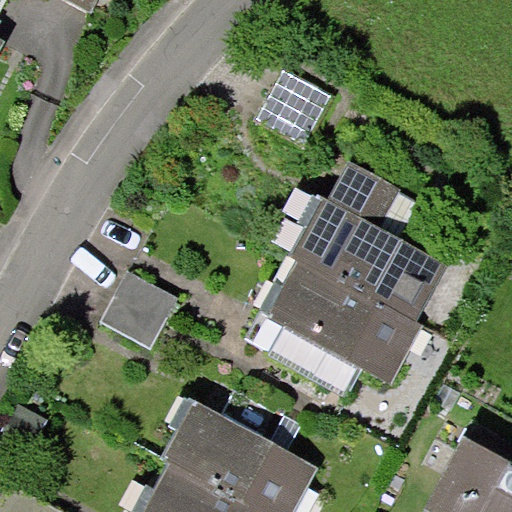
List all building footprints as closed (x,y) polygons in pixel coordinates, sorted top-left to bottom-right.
[(63,0),(90,13),(96,0),(63,0)] [(391,181),(357,163),(335,203),(320,196),(303,227),(306,228),(289,260),(299,265),(403,320),(421,286),(438,295),(453,267),(369,222),(391,181)] [(328,352),(396,388),(414,354),(400,347),(412,325),(403,320),(299,265),(273,315),(264,310),(247,342),(314,378),(328,352)] [(125,271),(98,323),(149,350),(176,297),(125,271)] [(254,400),(220,382),(206,407),(190,399),(157,462),(170,469),(250,511),(280,511),(292,490),(309,499),(324,471),(240,426),(254,400)] [(16,404),(0,430),(0,442),(23,456),(45,421),(16,404)] [(511,511),(511,445),(477,427),(444,487),(464,498),(457,511),(511,511)] [(250,511),(170,469),(147,511),(250,511)] [(53,511),(10,487),(0,505),(0,511),(53,511)]
